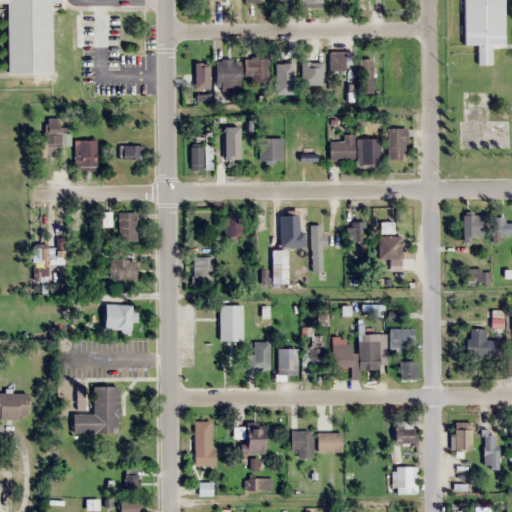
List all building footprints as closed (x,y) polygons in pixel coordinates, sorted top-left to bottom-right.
[(49,72),(49,2),(58,2),(58,0),(0,0),(0,2),(6,3),(6,72),(49,72)] [(462,0),(462,44),(475,44),(475,64),(490,64),(490,43),(503,43),(502,0),(462,0)] [(345,70),(345,51),(327,51),(327,70),(345,70)] [(405,51),(387,51),(387,79),(405,79),(405,51)] [(266,80),(266,58),(243,58),(243,80),(266,80)] [(276,58),(276,81),(289,81),(289,58),(276,58)] [(357,93),(372,93),(372,58),(357,58),(357,93)] [(206,85),(206,59),(192,59),(192,85),(206,85)] [(213,90),(237,90),(237,59),(213,59),(213,90)] [(321,60),(301,60),(301,84),(321,84),(321,60)] [(60,118),(43,118),(43,145),(68,145),(68,140),(60,140),(60,118)] [(405,127),(386,127),(386,159),(405,159),(405,127)] [(353,134),(341,134),(341,141),(327,141),(327,160),(353,160),(353,134)] [(249,138),(219,138),(219,155),(249,155),(249,138)] [(278,138),(257,138),(257,160),(278,160),(278,138)] [(378,163),(378,138),(356,138),(356,163),(378,163)] [(73,139),(73,170),(95,170),(95,139),(73,139)] [(307,140),(288,140),(288,163),(307,163),(307,140)] [(142,159),(142,145),(118,145),(118,159),(142,159)] [(188,169),(201,169),(201,145),(188,145),(188,169)] [(84,231),(84,211),(68,211),(68,231),(84,231)] [(136,241),(136,211),(117,211),(117,241),(136,241)] [(480,214),(461,214),(461,236),(480,236),(480,214)] [(279,242),(297,242),(297,215),(279,215),(279,242)] [(490,235),(511,234),(511,222),(504,222),(504,216),(490,216),(490,235)] [(222,217),(222,236),(243,236),(243,217),(222,217)] [(350,242),(357,242),(357,250),(365,250),(365,221),(350,221),(350,242)] [(309,271),(321,271),(321,225),(308,225),(309,271)] [(328,259),(336,259),(336,232),(328,232),(328,259)] [(376,236),(376,259),(400,259),(400,236),(376,236)] [(46,276),(46,244),(32,244),(32,276),(46,276)] [(210,256),(191,256),(191,282),(210,282),(210,256)] [(107,260),(107,279),(134,279),(134,260),(107,260)] [(466,283),(489,283),(489,269),(466,269),(466,283)] [(102,329),(132,330),(133,305),(103,304),(102,329)] [(241,341),(241,305),(218,305),(218,341),(241,341)] [(502,311),(490,311),(490,325),(502,325),(502,311)] [(412,328),(387,328),(387,348),(412,348),(412,328)] [(465,358),(498,359),(498,339),(484,339),(484,328),(466,328),(465,358)] [(246,353),(246,371),(268,371),(268,341),(252,341),(252,353),(246,353)] [(378,341),(356,341),(356,369),(378,369),(378,341)] [(331,368),(350,368),(350,342),(331,342),(331,368)] [(323,367),(323,346),(307,346),(307,367),(323,367)] [(276,373),(295,373),(295,348),(276,348),(276,373)] [(414,361),(398,361),(398,379),(414,379),(414,361)] [(116,386),(93,386),(93,414),(73,414),(73,434),(117,434),(116,386)] [(0,393),(0,418),(29,418),(29,393),(0,393)] [(402,421),(392,421),(392,443),(415,443),(415,427),(402,427),(402,421)] [(469,422),(452,422),(452,450),(469,450),(469,422)] [(262,427),(241,427),(242,454),(263,453),(262,427)] [(311,431),(289,431),(289,450),(295,450),(295,457),(311,457),(311,431)] [(482,431),(482,467),(496,467),(496,433),(485,433),(485,431),(482,431)] [(315,452),(340,452),(340,432),(315,432),(315,452)] [(192,467),(213,467),(213,442),(192,442),(192,467)] [(411,466),(390,466),(390,488),(411,488),(411,466)]
